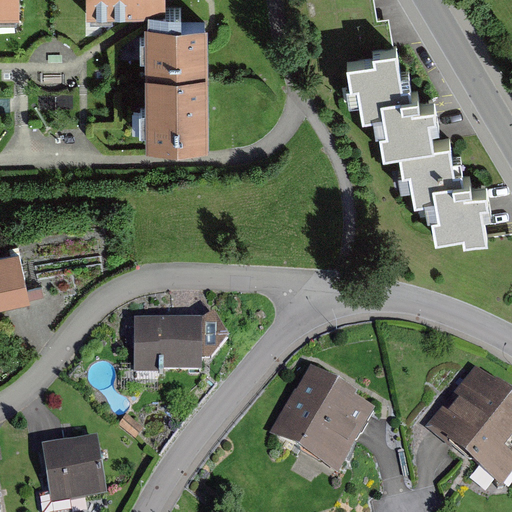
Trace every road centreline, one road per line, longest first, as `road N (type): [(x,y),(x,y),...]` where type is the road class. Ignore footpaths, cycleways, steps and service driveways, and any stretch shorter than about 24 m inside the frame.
road 1 (residential): [(329,301),(220,279),(138,281),(103,297),(18,399),(0,408)]
road 2 (residential): [(329,301),(212,417),(155,511)]
road 3 (residential): [(511,349),(391,299),(329,301)]
road 4 (residential): [(511,144),(427,0)]
